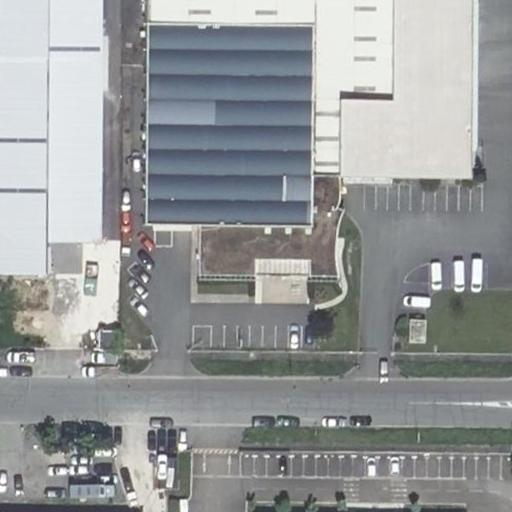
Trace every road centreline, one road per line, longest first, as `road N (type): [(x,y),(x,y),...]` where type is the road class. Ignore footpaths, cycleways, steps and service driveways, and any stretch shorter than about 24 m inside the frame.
road 1 (unclassified): [(511,404),(0,399)]
road 2 (unknown): [(173,315),(306,306)]
